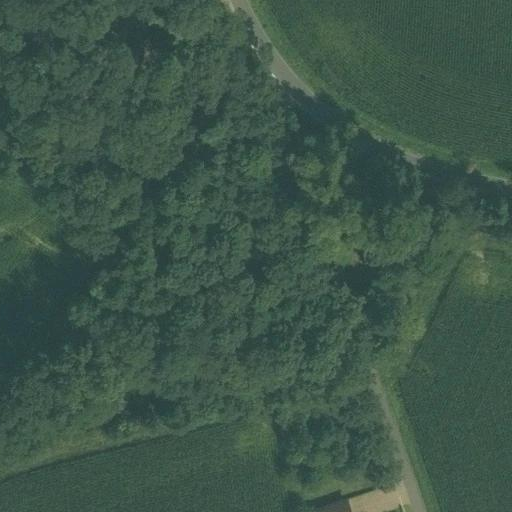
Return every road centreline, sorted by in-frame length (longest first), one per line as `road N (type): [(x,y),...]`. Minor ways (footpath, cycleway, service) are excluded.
road 1 (unknown): [(194,0),(0,396)]
road 2 (tertiary): [(237,0),(299,97),(363,146),(511,189)]
